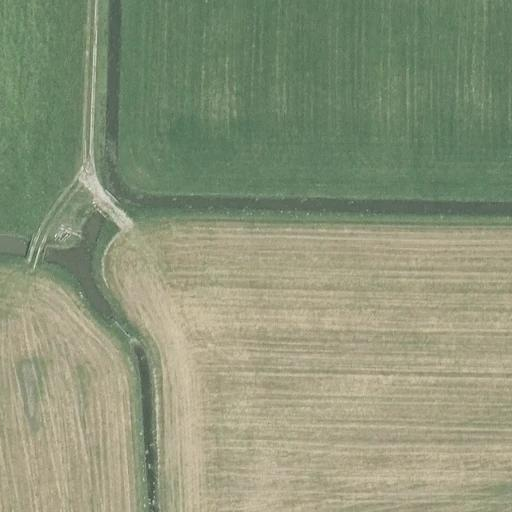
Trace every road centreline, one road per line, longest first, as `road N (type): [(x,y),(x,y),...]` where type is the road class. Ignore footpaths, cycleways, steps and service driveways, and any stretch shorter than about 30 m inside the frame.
road 1 (track): [(91,0),(88,166),(99,198),(136,239)]
road 2 (track): [(88,166),(43,231),(26,273)]
